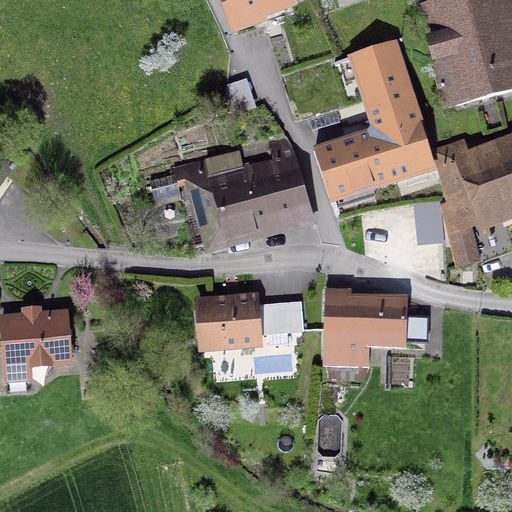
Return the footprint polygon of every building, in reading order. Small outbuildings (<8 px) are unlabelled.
[(289,5),(287,0),(217,0),(227,27),(259,15),(260,16),(289,5)] [(444,110),(511,92),(511,51),(498,0),(441,0),(419,7),(444,110)] [(375,134),(418,130),(391,46),(333,65),(341,90),(359,84),(375,134)] [(230,116),(242,111),(239,103),(227,107),(230,116)] [(430,167),(418,130),(375,134),(314,152),(329,199),(430,167)] [(258,233),(311,217),(286,142),(268,146),(273,164),(242,172),(237,154),(173,171),(177,188),(188,185),(198,221),(199,221),(199,224),(203,223),(209,246),(255,234),(256,236),(258,235),(258,233)] [(442,180),(450,204),(441,206),(455,268),(477,263),(468,226),(511,209),(511,146),(465,164),(458,146),(434,154),(442,180)] [(450,204),(442,180),(425,184),(433,208),(441,206),(450,204)] [(253,307),(253,300),(197,305),(200,350),(256,345),(256,337),(287,334),(284,305),(253,307)] [(364,343),(425,345),(426,320),(405,319),(405,303),(324,300),(322,350),(323,350),(323,366),(363,368),(364,343)] [(4,367),(68,363),(64,317),(0,322),(4,367)]
